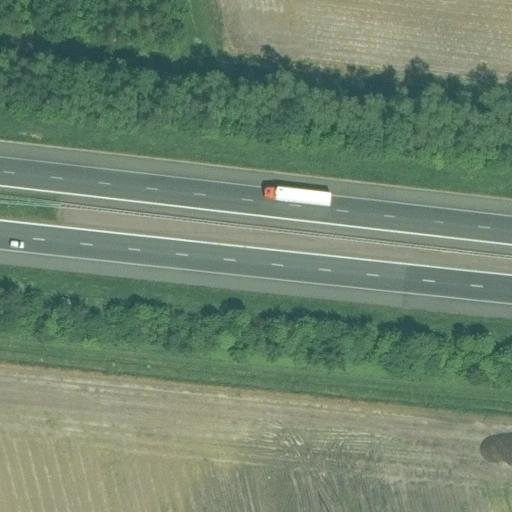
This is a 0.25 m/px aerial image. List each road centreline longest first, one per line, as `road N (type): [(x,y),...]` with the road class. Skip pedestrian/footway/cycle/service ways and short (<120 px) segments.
road 1 (motorway): [(511,232),(0,174)]
road 2 (motorway): [(0,235),(511,293)]
